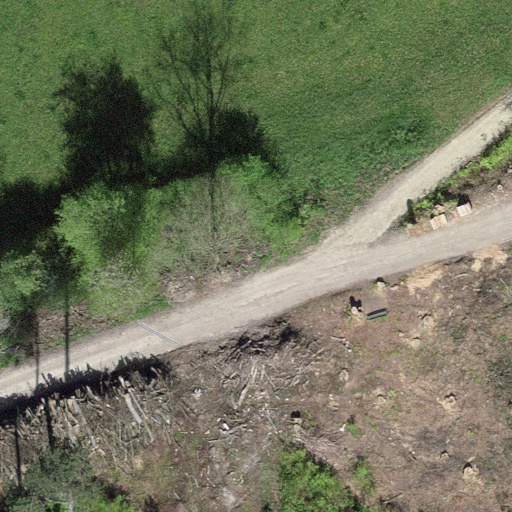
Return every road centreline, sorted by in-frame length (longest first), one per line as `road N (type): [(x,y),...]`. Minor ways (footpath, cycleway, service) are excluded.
road 1 (track): [(0,396),(380,247)]
road 2 (track): [(380,247),(400,204),(511,111)]
road 3 (track): [(380,247),(511,204)]
